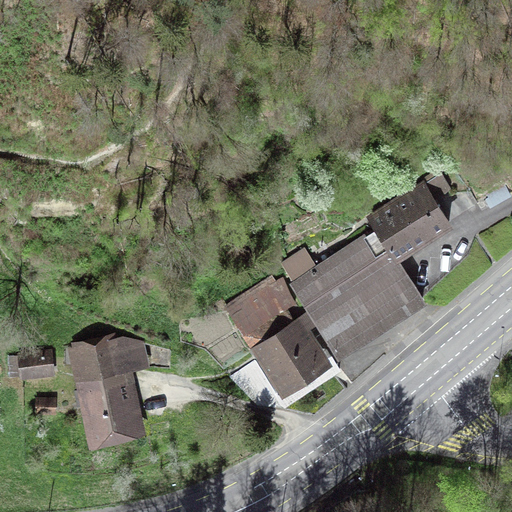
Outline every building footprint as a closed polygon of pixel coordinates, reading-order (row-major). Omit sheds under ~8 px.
[(377,228),(395,256),(449,222),(425,184),(371,219),(377,228)] [(294,280),(292,281),(320,322),(321,321),(341,350),(345,351),(407,310),(407,309),(422,299),(395,256),(377,228),(316,267),(304,249),(282,262),(294,280)] [(272,275),(226,305),(237,321),(235,323),(244,336),(251,332),(265,353),(310,324),(305,317),(300,320),(289,302),(297,297),(283,275),(276,280),(272,275)] [(310,324),(265,353),(231,376),(257,401),(285,405),(333,373),(325,361),(332,356),(310,324)] [(80,345),(99,433),(135,425),(116,338),(80,345)] [(20,355),(22,375),(52,372),(50,352),(20,355)]
